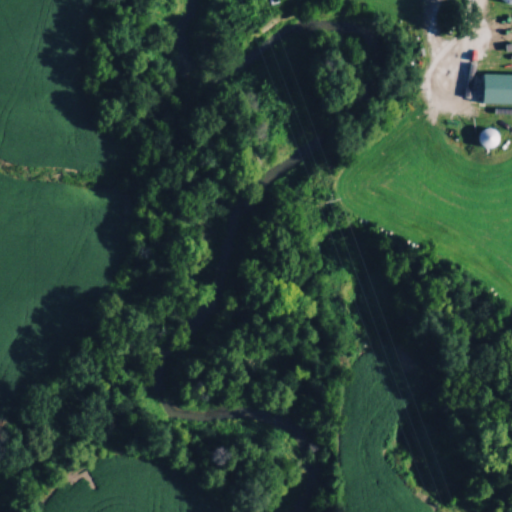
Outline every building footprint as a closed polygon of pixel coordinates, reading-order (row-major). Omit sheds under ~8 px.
[(495,31),(473,31),(473,53),(495,53),(495,31)] [(498,64),(511,64),(511,55),(498,56),(498,64)] [(444,67),(438,63),(424,88),(431,92),(444,67)] [(498,134),(485,124),(475,137),(488,148),(498,134)] [(466,130),(446,128),(443,151),(463,154),(466,130)]
